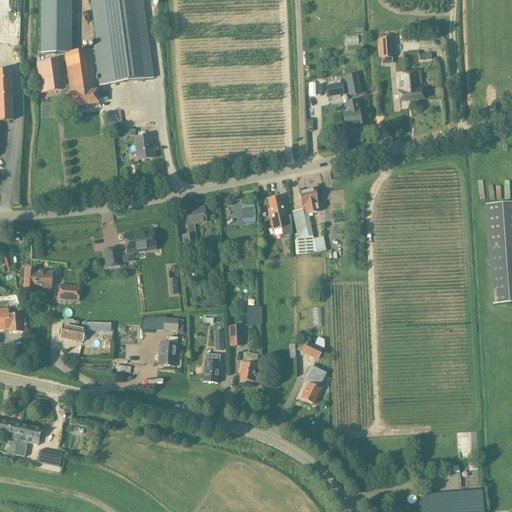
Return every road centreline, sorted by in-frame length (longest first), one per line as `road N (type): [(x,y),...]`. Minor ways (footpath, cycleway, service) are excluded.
road 1 (unclassified): [(0,218),(175,197),(511,117)]
road 2 (unclassified): [(0,378),(270,440),(317,471),(353,511)]
road 3 (unknown): [(175,197),(149,0)]
